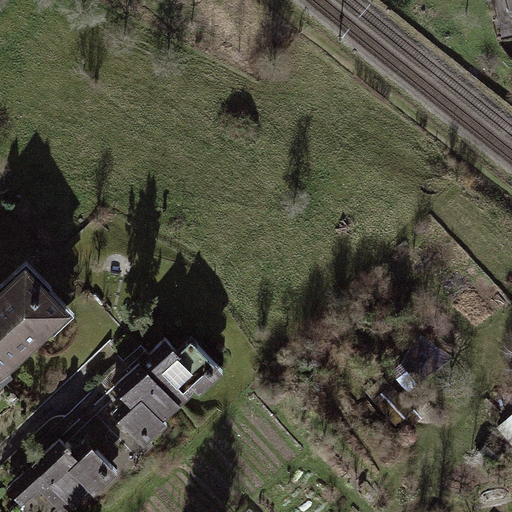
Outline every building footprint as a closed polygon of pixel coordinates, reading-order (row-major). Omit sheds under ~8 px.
[(511,0),(486,0),(497,43),(511,39),(511,0)] [(22,276),(0,296),(0,372),(46,327),(45,326),(63,309),(46,290),(40,295),(22,276)] [(167,328),(113,380),(127,395),(115,406),(145,438),(167,418),(162,413),(199,378),(202,381),(223,361),(193,330),(180,341),(167,328)] [(392,385),(376,400),(396,421),(412,407),(392,385)] [(511,414),(496,429),(511,445),(511,414)] [(63,430),(7,482),(19,495),(6,507),(10,511),(60,511),(93,482),(96,485),(118,464),(87,431),(75,442),(63,430)] [(501,455),(486,442),(473,457),(488,470),(501,455)]
